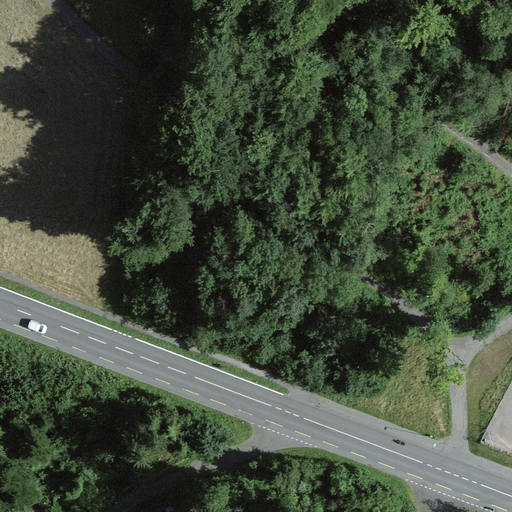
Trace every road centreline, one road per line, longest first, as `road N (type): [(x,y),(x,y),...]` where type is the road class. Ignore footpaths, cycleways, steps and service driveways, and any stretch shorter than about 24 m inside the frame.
road 1 (primary): [(511,496),(0,302)]
road 2 (track): [(298,0),(329,40),(375,77),(464,130),(511,171)]
road 3 (track): [(117,511),(169,479),(260,444),(295,415)]
